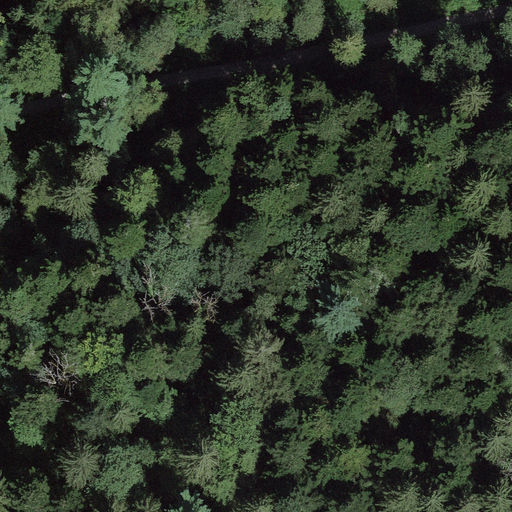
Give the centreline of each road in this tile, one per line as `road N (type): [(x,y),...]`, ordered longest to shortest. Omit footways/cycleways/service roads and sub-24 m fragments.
road 1 (track): [(0,114),(511,7)]
road 2 (track): [(0,297),(273,63)]
